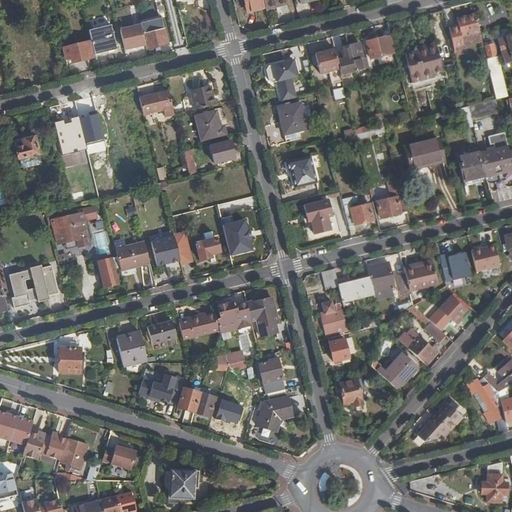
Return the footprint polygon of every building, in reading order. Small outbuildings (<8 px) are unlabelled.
[(244,0),(247,12),(265,8),(262,0),(244,0)] [(262,0),(265,8),(265,9),(288,3),(287,0),(262,0)] [(482,41),(475,15),(456,20),(457,27),(449,29),(454,51),(469,48),(469,45),(482,41)] [(168,44),(162,18),(140,23),(147,49),(168,44)] [(114,28),(89,34),(91,38),(91,41),(94,53),(95,55),(119,49),(114,28)] [(395,53),(390,30),(382,32),(383,37),(366,42),(371,59),(395,53)] [(511,35),(497,40),(505,63),(511,61),(511,59),(511,58),(511,35)] [(71,63),(90,59),(94,58),(93,53),(90,41),(76,45),(75,42),(62,45),(66,59),(70,58),(71,63)] [(369,67),(366,58),(363,59),(360,43),(349,46),(355,71),(369,67)] [(437,44),(421,48),(423,54),(419,55),(418,52),(405,56),(412,84),(435,78),(434,75),(444,72),(437,44)] [(494,45),(485,47),(488,57),(496,55),(494,45)] [(355,71),(349,46),(343,47),(346,57),(340,59),(345,77),(349,76),(349,74),(355,72),(355,71)] [(337,60),(334,49),(315,54),(320,73),(327,72),(330,84),(342,82),(341,75),(337,60)] [(496,57),(486,59),(494,93),(496,100),(506,97),(496,57)] [(276,82),(282,102),(296,98),(291,79),(297,77),(293,60),(265,67),(269,84),(276,82)] [(191,91),(196,109),(215,105),(210,86),(191,91)] [(343,87),(332,90),(335,100),(345,98),(343,87)] [(139,98),(143,115),(161,111),(163,118),(174,115),(168,91),(139,98)] [(496,100),(494,93),(476,97),(478,104),(496,100)] [(468,107),(471,119),(499,112),(496,100),(478,104),(468,107)] [(307,129),(300,103),(278,109),(285,134),(307,129)] [(439,114),(441,122),(460,117),(463,129),(473,126),(471,119),(468,107),(439,114)] [(216,112),(195,117),(201,141),(226,134),(224,126),(220,127),(216,112)] [(408,119),(407,112),(400,114),(401,121),(408,119)] [(369,131),(384,128),(380,114),(374,115),(377,125),(368,128),(369,131)] [(357,140),(385,132),(384,128),(369,131),(355,135),(357,140)] [(357,140),(355,135),(338,139),(340,144),(357,140)] [(35,137),(30,139),(27,157),(39,154),(35,137)] [(444,162),(438,139),(405,147),(411,170),(444,162)] [(495,149),(507,146),(506,140),(493,143),(495,149)] [(230,142),(210,147),(215,164),(234,159),(230,142)] [(479,153),(485,175),(493,173),(494,172),(503,170),(511,167),(511,165),(509,152),(507,146),(495,149),(479,153)] [(183,151),(189,176),(196,174),(192,156),(194,155),(193,148),(183,151)] [(463,182),(485,177),(485,175),(479,153),(479,152),(456,157),(463,182)] [(27,157),(25,168),(39,164),(41,161),(39,154),(27,157)] [(311,156),(286,162),(289,173),(293,172),(294,177),(292,178),(295,189),(317,183),(311,156)] [(387,183),(389,196),(399,195),(397,181),(387,183)] [(498,181),(497,198),(511,198),(511,186),(507,186),(507,181),(498,181)] [(160,183),(150,185),(153,194),(163,191),(160,183)] [(356,196),(342,200),(349,227),(374,220),(370,204),(359,207),(356,196)] [(402,214),(405,214),(401,196),(376,202),(380,219),(402,213),(402,214)] [(310,217),(312,222),(315,235),(332,231),(329,218),(333,217),(329,200),(304,206),(307,218),(310,217)] [(82,213),(84,221),(96,218),(94,208),(82,212),(82,213)] [(16,218),(17,215),(16,212),(5,214),(7,220),(16,218)] [(79,246),(90,243),(84,221),(82,213),(57,219),(59,228),(54,229),(58,244),(78,239),(79,246)] [(185,233),(174,236),(174,239),(178,254),(180,260),(181,264),(181,265),(192,262),(185,233)] [(232,235),(225,237),(228,251),(236,250),(232,235)] [(165,257),(178,254),(174,239),(174,237),(151,242),(157,266),(167,264),(165,257)] [(216,238),(196,243),(200,261),(211,258),(210,255),(220,252),(216,238)] [(150,263),(144,242),(115,249),(121,270),(150,263)] [(496,242),(473,248),(479,273),(502,267),(496,242)] [(465,252),(440,257),(445,282),(470,277),(465,252)] [(110,253),(100,256),(108,286),(118,283),(110,253)] [(167,264),(180,260),(178,254),(165,257),(167,264)] [(405,275),(409,292),(436,285),(431,262),(421,265),(422,268),(404,272),(405,275)] [(388,263),(367,268),(369,275),(373,292),(374,294),(375,299),(384,297),(383,290),(394,288),(388,263)] [(397,276),(405,275),(404,272),(403,269),(403,268),(401,269),(399,264),(392,266),(393,271),(396,270),(397,276)] [(28,268),(19,270),(25,289),(47,284),(44,274),(30,278),(28,268)] [(325,289),(338,286),(336,279),(334,269),(321,272),(325,289)] [(338,286),(342,302),(374,294),(373,292),(369,275),(360,277),(361,280),(348,283),(347,280),(346,277),(336,279),(338,286)] [(402,298),(410,296),(409,292),(405,275),(397,276),(402,298)] [(0,313),(8,311),(1,283),(0,283),(0,313)] [(394,288),(383,290),(384,297),(395,295),(394,288)] [(439,309),(452,321),(458,315),(460,317),(466,311),(450,297),(439,309)] [(271,298),(246,304),(251,322),(257,321),(261,338),(277,334),(275,325),(278,324),(271,298)] [(341,335),(347,333),(342,311),(335,313),(332,302),(322,305),(325,315),(320,317),(326,339),(327,339),(341,335)] [(251,322),(246,304),(235,306),(234,303),(218,306),(220,318),(217,319),(220,331),(220,333),(237,330),(238,334),(239,337),(254,334),(251,322)] [(412,306),(407,309),(426,326),(424,329),(439,343),(445,336),(413,306),(412,306)] [(178,321),(183,340),(220,331),(217,319),(215,313),(207,315),(199,317),(198,315),(190,317),(190,319),(178,321)] [(458,315),(452,321),(458,325),(463,320),(460,317),(458,315)] [(172,320),(147,327),(152,345),(176,338),(172,320)] [(220,333),(222,338),(238,334),(237,330),(220,333)] [(511,331),(499,346),(511,358),(511,331)] [(124,367),(147,361),(140,332),(117,338),(124,367)] [(218,335),(212,337),(216,352),(222,351),(218,335)] [(342,339),(341,335),(327,339),(333,362),(348,359),(343,338),(342,339)] [(418,337),(408,349),(423,363),(426,366),(437,354),(418,337)] [(80,373),(81,348),(60,348),(59,372),(80,373)] [(228,365),(245,361),(243,351),(226,355),(228,365)] [(418,368),(402,354),(386,372),(402,386),(418,368)] [(495,370),(498,372),(511,360),(509,357),(495,370)] [(259,364),(266,395),(285,390),(277,358),(268,360),(269,362),(259,364)] [(483,379),(498,392),(511,383),(511,360),(498,372),(506,380),(500,385),(497,382),(489,373),(483,379)] [(170,399),(177,402),(183,380),(175,377),(175,378),(164,375),(161,385),(152,382),(142,379),(137,394),(146,397),(151,398),(153,397),(153,395),(158,397),(158,399),(159,402),(166,404),(169,402),(170,399)] [(496,420),(500,434),(507,432),(505,423),(500,401),(498,392),(483,379),(479,382),(477,379),(467,385),(473,394),(478,391),(489,410),(484,413),(490,423),(496,420)] [(354,406),(362,404),(356,380),(339,385),(343,404),(353,402),(354,406)] [(216,398),(183,389),(178,407),(210,417),(216,398)] [(259,397),(252,389),(246,409),(254,411),(259,397)] [(473,394),(484,413),(489,410),(478,391),(473,394)] [(222,402),(230,405),(231,399),(224,397),(222,402)] [(292,417),(288,397),(264,402),(257,426),(277,431),(280,420),(292,417)] [(511,398),(500,401),(505,423),(511,421),(511,398)] [(457,406),(450,400),(417,436),(424,442),(436,439),(437,440),(441,435),(445,438),(463,418),(454,410),(457,406)] [(224,421),(230,405),(222,402),(217,419),(224,421)] [(22,455),(37,459),(38,454),(40,446),(44,435),(44,433),(37,431),(36,434),(28,432),(22,455)] [(44,455),(59,460),(65,439),(57,437),(58,434),(51,432),(49,437),(46,448),(44,455)] [(46,448),(49,437),(44,435),(40,446),(46,448)] [(65,469),(78,473),(87,445),(67,439),(61,461),(67,463),(65,469)] [(113,448),(104,446),(100,460),(129,469),(135,451),(114,445),(113,448)] [(38,454),(44,455),(46,448),(40,446),(38,454)] [(92,463),(86,479),(95,480),(99,465),(92,463)] [(197,485),(198,470),(169,469),(168,503),(182,504),(182,498),(193,499),(193,485),(197,485)] [(0,493),(15,489),(11,473),(0,475),(0,493)] [(501,495),(506,495),(507,495),(507,483),(501,483),(502,475),(487,475),(487,482),(486,495),(486,502),(501,503),(501,495)] [(130,492),(100,500),(103,511),(131,511),(135,511),(130,492)] [(36,498),(21,502),(23,511),(39,511),(37,504),(36,498)] [(62,511),(59,498),(44,502),(46,511),(62,511)] [(103,511),(100,500),(72,507),(73,511),(103,511)] [(44,502),(37,504),(39,511),(41,511),(46,511),(44,502)]
